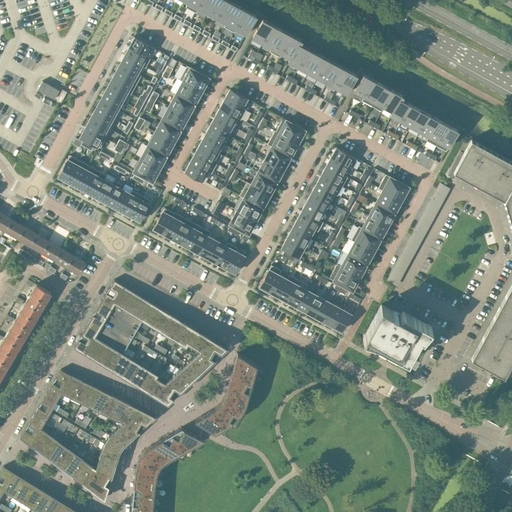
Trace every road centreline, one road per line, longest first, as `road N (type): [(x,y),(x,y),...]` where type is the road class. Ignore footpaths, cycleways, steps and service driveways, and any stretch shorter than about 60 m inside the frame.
road 1 (residential): [(228,68),(128,14),(32,194)]
road 2 (residential): [(465,321),(402,286),(453,191),(490,211),(502,250)]
road 3 (residential): [(369,290),(430,178),(329,121)]
road 4 (residential): [(419,407),(230,304)]
road 5 (residential): [(329,121),(230,304)]
road 6 (secondary): [(354,0),(511,86)]
road 7 (residential): [(0,441),(84,299)]
road 8 (residential): [(230,304),(117,241)]
road 9 (secondary): [(511,57),(404,0)]
